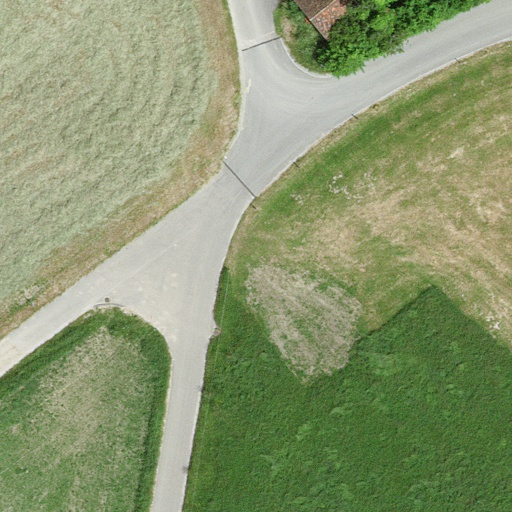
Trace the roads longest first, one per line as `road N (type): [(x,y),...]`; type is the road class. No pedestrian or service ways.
road 1 (track): [(0,376),(231,195),(165,511)]
road 2 (residential): [(511,21),(454,40),(271,133),(231,195)]
road 3 (track): [(254,0),(271,133)]
